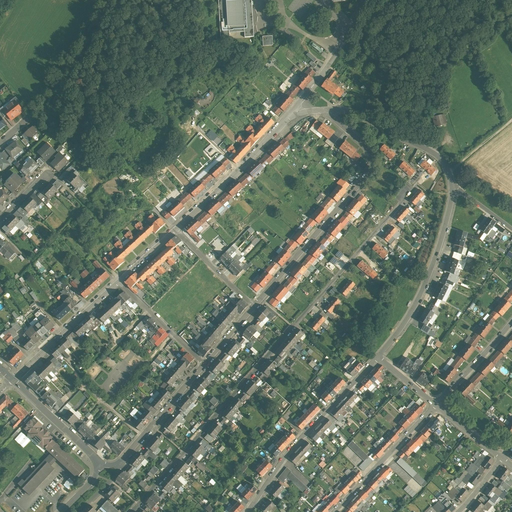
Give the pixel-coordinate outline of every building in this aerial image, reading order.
[(218,0),(220,39),(230,39),(229,33),(244,32),(245,38),(254,37),(251,0),(241,0),(242,1),(232,2),(232,0),(218,0)] [(272,36),(262,37),(263,46),(273,45),(272,36)] [(313,43),(311,46),(320,53),(322,50),(313,43)] [(316,60),(308,53),(306,55),(314,63),(316,60)] [(315,73),(309,68),(304,73),(310,78),(315,73)] [(333,70),(327,79),(330,81),(336,73),(333,70)] [(310,78),(304,73),(300,79),(307,85),(312,80),(310,78)] [(167,77),(154,90),(160,96),(173,83),(167,77)] [(307,85),(300,79),(295,84),(300,89),(302,90),(307,85)] [(330,81),(327,79),(321,87),(327,91),(333,84),(330,81)] [(295,84),(286,95),(291,99),(300,89),(295,84)] [(344,92),(333,84),(327,91),(333,95),(334,93),(340,98),(341,96),(344,92)] [(187,92),(186,93),(183,91),(180,95),(182,97),(181,98),(189,105),(188,107),(190,110),(194,105),(195,106),(197,105),(196,104),(199,100),(197,97),(195,99),(187,92)] [(291,99),(286,95),(281,100),(288,106),(293,101),(291,99)] [(21,104),(16,97),(12,100),(14,102),(14,101),(18,106),(21,104)] [(288,106),(281,100),(276,105),(282,110),(284,112),(288,106)] [(18,106),(14,101),(14,102),(9,106),(17,115),(22,111),(18,106)] [(282,110),(276,105),(272,111),(277,115),(282,110)] [(4,110),(3,110),(7,115),(11,120),(17,115),(9,106),(4,110)] [(441,115),(433,117),(435,127),(441,126),(440,123),(442,122),(441,115)] [(274,123),(268,117),(264,121),(263,123),(269,128),(274,123)] [(322,125),(316,121),(312,126),(317,131),(322,125)] [(254,132),(253,133),(260,138),(269,128),(263,123),(262,124),(254,132)] [(322,125),(317,131),(323,135),(329,128),(323,124),(322,125)] [(33,126),(24,134),(30,141),(38,134),(35,130),(36,129),(33,126)] [(334,133),(329,128),(323,135),(329,140),(333,134),(334,133)] [(207,135),(214,141),(218,136),(211,130),(207,135)] [(245,142),(244,143),(250,148),(260,138),(253,133),(245,142)] [(30,141),(24,134),(22,136),(24,139),(28,143),(28,142),(30,141)] [(338,138),(333,134),(329,140),(334,144),(338,138)] [(344,143),(338,138),(334,144),(339,148),(344,143)] [(285,139),(279,144),(284,149),(289,144),(285,139)] [(344,143),(339,148),(345,153),(351,146),(345,141),(344,143)] [(15,142),(5,149),(11,157),(12,158),(12,157),(22,150),(15,142)] [(279,144),(278,142),(273,147),(279,154),(284,149),(279,144)] [(236,152),(235,153),(241,159),(250,148),(244,143),(243,144),(236,152)] [(48,144),(38,154),(41,157),(45,161),(55,152),(48,144)] [(384,145),(379,150),(385,155),(390,150),(384,145)] [(351,146),(345,153),(351,157),(355,152),(356,150),(351,146)] [(279,154),(273,147),(268,151),(269,153),(274,158),(279,154)] [(11,157),(5,149),(3,152),(8,159),(11,157)] [(390,150),(385,155),(391,160),(395,155),(390,150)] [(3,152),(0,154),(6,161),(8,159),(3,152)] [(355,152),(351,157),(356,162),(361,156),(355,152)] [(0,154),(0,153),(0,164),(0,165),(3,168),(9,164),(6,161),(0,154)] [(234,154),(230,159),(236,164),(241,159),(235,153),(234,154)] [(269,153),(264,158),(269,163),(274,158),(269,153)] [(57,159),(51,165),(57,171),(68,161),(62,155),(60,156),(57,159)] [(225,157),(219,162),(224,167),(229,162),(225,157)] [(264,158),(259,163),(264,168),(269,163),(264,158)] [(31,160),(23,168),(28,173),(29,174),(37,166),(31,160)] [(425,160),(420,166),(426,171),(430,165),(425,160)] [(259,163),(257,161),(252,166),(259,173),(264,168),(259,163)] [(224,167),(219,162),(214,167),(221,174),(226,169),(224,167)] [(403,162),(399,167),(405,172),(409,167),(403,162)] [(430,165),(426,171),(431,176),(436,170),(430,165)] [(259,173),(252,166),(247,171),(248,172),(253,178),(259,173)] [(221,174),(214,167),(209,172),(214,177),(215,179),(221,174)] [(409,167),(405,172),(410,177),(415,172),(409,167)] [(28,173),(23,168),(20,171),(25,176),(28,173)] [(209,172),(204,176),(209,182),(214,177),(209,172)] [(253,178),(248,172),(243,177),(248,182),(253,178)] [(68,179),(66,180),(71,184),(77,178),(73,174),(68,179)] [(7,183),(6,184),(11,188),(13,190),(19,185),(22,182),(15,175),(7,183)] [(204,176),(198,181),(203,187),(209,182),(204,176)] [(248,182),(243,177),(238,182),(243,187),(248,182)] [(77,178),(71,184),(75,189),(77,187),(82,182),(77,178)] [(238,182),(237,180),(231,185),(238,192),(243,187),(238,182)] [(343,180),(339,185),(344,190),(349,185),(343,180)] [(57,181),(52,186),(57,190),(61,186),(57,181)] [(203,187),(198,181),(193,186),(200,193),(205,188),(203,187)] [(52,186),(51,184),(46,189),(53,195),(57,190),(52,186)] [(238,192),(231,185),(226,190),(227,192),(232,197),(238,192)] [(344,190),(339,185),(334,191),(341,196),(346,191),(344,190)] [(200,193),(193,186),(188,191),(193,196),(194,198),(200,193)] [(53,195),(46,189),(42,193),(45,196),(48,199),(53,195)] [(419,190),(414,195),(419,200),(423,195),(424,194),(419,190)] [(193,196),(188,191),(183,196),(188,201),(193,196)] [(341,196),(334,191),(330,196),(335,201),(337,202),(341,196)] [(232,197),(227,192),(222,197),(227,202),(232,197)] [(34,194),(30,198),(37,204),(36,205),(38,207),(43,202),(41,200),(38,197),(34,194)] [(367,200),(361,195),(356,201),(362,206),(367,200)] [(419,200),(414,195),(409,201),(414,206),(415,205),(419,200)] [(183,196),(178,200),(183,206),(188,201),(183,196)] [(335,201),(330,196),(325,201),(331,206),(335,201)] [(222,197),(217,201),(222,207),(227,202),(222,197)] [(30,198),(26,202),(32,208),(36,205),(37,204),(30,198)] [(183,206),(178,200),(172,205),(179,212),(184,207),(183,206)] [(217,201),(216,200),(210,204),(217,211),(222,207),(217,201)] [(356,201),(355,200),(350,205),(357,211),(362,206),(356,201)] [(331,206),(325,201),(321,207),(326,211),(331,206)] [(32,208),(26,202),(21,207),(22,207),(25,210),(28,213),(32,208)] [(210,204),(205,209),(207,211),(211,216),(217,211),(210,204)] [(172,205),(167,210),(172,215),(173,217),(179,212),(172,205)] [(357,211),(350,205),(346,210),(347,211),(353,216),(357,211)] [(326,211),(321,207),(316,212),(323,218),(328,212),(326,211)] [(409,211),(404,207),(399,213),(404,217),(409,211)] [(167,210),(162,215),(167,220),(172,215),(167,210)] [(207,211),(201,216),(206,221),(211,216),(207,211)] [(347,211),(342,216),(348,221),(353,216),(347,211)] [(323,218),(316,212),(311,217),(317,222),(318,223),(323,218)] [(404,217),(399,213),(394,218),(399,223),(404,217)] [(13,215),(9,220),(15,226),(20,222),(17,219),(13,216),(13,215)] [(201,216),(196,221),(201,226),(206,221),(201,216)] [(342,216),(338,222),(344,227),(348,221),(342,216)] [(24,217),(21,220),(25,223),(28,226),(30,223),(24,217)] [(317,222),(311,217),(307,223),(312,228),(317,222)] [(156,222),(155,223),(160,229),(166,224),(160,218),(156,222)] [(495,224),(488,218),(483,224),(491,229),(493,227),(495,224)] [(194,219),(189,224),(196,231),(201,226),(196,221),(194,219)] [(15,226),(9,220),(4,224),(9,228),(11,231),(15,226)] [(25,223),(21,220),(20,222),(15,226),(18,229),(19,229),(25,223)] [(338,222),(337,220),(332,226),(339,232),(344,227),(338,222)] [(160,229),(155,223),(154,224),(150,227),(148,225),(143,229),(142,230),(148,236),(153,231),(155,234),(160,229)] [(312,228),(307,223),(302,228),(308,233),(312,228)] [(189,224),(184,229),(190,236),(193,234),(196,231),(189,224)] [(491,229),(483,224),(479,230),(481,231),(487,235),(491,229)] [(504,230),(495,224),(493,227),(502,233),(504,230)] [(18,229),(15,226),(11,231),(10,232),(13,235),(18,229)] [(332,226),(327,231),(329,233),(334,237),(339,232),(332,226)] [(397,231),(392,226),(387,232),(392,237),(397,231)] [(308,233),(302,228),(297,234),(304,239),(309,234),(308,233)] [(133,238),(132,239),(138,245),(148,236),(142,230),(141,231),(133,238)] [(467,234),(458,231),(456,238),(465,241),(466,237),(467,234)] [(481,231),(477,237),(483,241),(484,239),(487,235),(481,231)] [(387,232),(382,238),(387,242),(388,241),(392,237),(387,232)] [(329,233),(324,238),(330,243),(334,237),(329,233)] [(200,241),(193,234),(190,236),(198,244),(200,241)] [(304,239),(297,234),(293,239),(298,244),(300,245),(304,239)] [(176,236),(171,241),(176,246),(177,246),(182,242),(176,236)] [(330,243),(324,238),(319,243),(325,248),(330,243)] [(465,241),(456,238),(454,245),(456,245),(463,247),(463,248),(465,241)] [(123,248),(122,249),(127,255),(138,245),(132,239),(131,240),(123,248)] [(293,239),(288,244),(294,249),(298,244),(293,239)] [(167,248),(171,251),(175,248),(176,246),(171,241),(165,246),(167,248)] [(318,242),(313,248),(320,254),(325,248),(319,243),(318,242)] [(10,249),(5,244),(0,249),(0,251),(4,255),(7,252),(10,249)] [(288,244),(284,250),(289,254),(294,249),(288,244)] [(376,244),(372,249),(378,254),(382,249),(376,244)] [(463,247),(456,245),(454,252),(460,254),(463,247)] [(171,251),(167,248),(163,252),(168,258),(169,257),(173,253),(171,251)] [(313,248),(309,253),(310,254),(316,259),(320,254),(313,248)] [(127,255),(122,249),(121,250),(117,254),(119,256),(115,260),(114,261),(119,266),(125,261),(123,259),(127,255)] [(388,254),(382,249),(378,254),(383,259),(388,254)] [(289,254),(284,250),(279,255),(286,261),(291,256),(289,254)] [(331,271),(336,266),(335,265),(344,255),(339,251),(325,266),(331,271)] [(158,257),(163,263),(167,259),(168,258),(163,252),(158,257)] [(466,262),(467,257),(460,254),(454,252),(451,259),(450,258),(447,265),(456,268),(463,270),(466,262)] [(225,253),(219,260),(223,264),(229,257),(227,255),(225,253)] [(310,254),(305,260),(311,265),(316,259),(310,254)] [(286,261),(279,255),(274,261),(280,265),(281,266),(286,261)] [(159,266),(163,263),(158,257),(152,262),(158,268),(159,266)] [(229,257),(223,264),(228,268),(234,261),(232,259),(229,257)] [(305,260),(301,265),(307,270),(311,265),(305,260)] [(109,264),(108,265),(114,271),(119,266),(114,261),(109,264)] [(236,263),(234,261),(228,268),(232,272),(238,266),(236,263)] [(280,265),(274,261),(270,266),(275,271),(280,265)] [(367,266),(362,261),(357,266),(363,271),(367,266)] [(102,269),(95,262),(92,264),(100,272),(102,269)] [(148,266),(153,272),(157,269),(158,268),(152,262),(148,266)] [(247,266),(244,269),(246,271),(252,265),(250,263),(247,265),(247,266)] [(300,264),(295,269),(302,275),(307,270),(301,265),(300,264)] [(456,268),(447,265),(445,271),(446,272),(453,275),(456,268)] [(149,276),(153,272),(148,266),(142,271),(148,277),(149,276)] [(238,266),(232,272),(236,277),(243,270),(241,268),(238,266)] [(270,266),(265,271),(271,276),(275,271),(270,266)] [(367,266),(363,271),(368,276),(373,271),(367,266)] [(100,272),(97,275),(103,281),(109,276),(103,269),(100,272)] [(302,275),(295,269),(290,275),(292,276),(297,281),(302,275)] [(85,270),(80,275),(84,279),(89,274),(85,270)] [(140,280),(142,282),(147,278),(148,277),(142,271),(137,276),(140,280)] [(271,276),(265,271),(261,277),(267,283),(272,277),(271,276)] [(453,275),(446,272),(443,278),(450,281),(453,275)] [(137,276),(135,273),(130,278),(135,284),(137,283),(140,280),(137,276)] [(97,275),(84,287),(90,293),(103,281),(97,275)] [(292,276),(287,281),(293,286),(297,281),(292,276)] [(267,283),(261,277),(256,282),(261,287),(263,288),(267,283)] [(135,284),(130,278),(125,283),(130,289),(135,284)] [(450,281),(443,278),(441,285),(447,288),(449,284),(450,281)] [(355,285),(350,280),(345,286),(350,291),(355,285)] [(287,281),(282,286),(288,291),(293,286),(287,281)] [(80,290),(73,282),(71,284),(78,292),(80,290)] [(261,287),(256,282),(251,288),(257,292),(261,287)] [(441,285),(439,284),(436,290),(444,295),(447,288),(441,285)] [(282,286),(281,285),(276,290),(284,297),(288,291),(282,286)] [(350,291),(345,286),(340,292),(345,296),(350,291)] [(90,293),(84,287),(80,290),(78,292),(84,299),(90,293)] [(63,296),(61,299),(64,302),(70,297),(67,293),(66,294),(63,290),(60,293),(63,296)] [(276,290),(272,296),(273,297),(279,302),(284,297),(276,290)] [(444,295),(436,290),(433,297),(435,298),(441,301),(444,295)] [(30,293),(36,300),(38,298),(33,291),(30,293)] [(124,292),(119,296),(125,303),(128,301),(130,298),(124,292)] [(119,296),(115,300),(121,307),(123,305),(125,303),(119,296)] [(70,297),(64,302),(65,303),(71,310),(77,305),(70,297)] [(273,297),(268,302),(274,307),(279,302),(273,297)] [(340,302),(335,298),(330,303),(335,308),(340,303),(340,302)] [(441,301),(435,298),(431,304),(437,307),(441,301)] [(248,305),(241,299),(237,304),(244,310),(248,305)] [(509,304),(504,299),(499,305),(506,311),(511,306),(509,304)] [(115,300),(110,304),(116,311),(119,309),(121,307),(115,300)] [(65,303),(59,309),(65,315),(71,310),(65,303)] [(335,308),(330,303),(325,309),(328,312),(330,314),(330,313),(335,308)] [(116,311),(110,304),(106,308),(112,315),(114,313),(116,311)] [(244,310),(237,304),(234,307),(233,308),(238,312),(240,314),(244,310)] [(437,307),(431,304),(428,310),(434,314),(437,307)] [(499,305),(494,310),(500,315),(501,316),(506,311),(499,305)] [(270,312),(263,306),(259,311),(266,317),(270,312)] [(233,308),(231,307),(227,311),(234,317),(238,312),(233,308)] [(112,315),(106,308),(101,312),(107,319),(110,317),(112,315)] [(59,309),(56,312),(54,311),(52,313),(53,314),(59,321),(65,315),(59,309)] [(428,310),(426,309),(422,315),(430,320),(434,314),(428,310)] [(36,314),(41,319),(45,315),(40,310),(36,314)] [(494,310),(490,316),(495,320),(500,315),(494,310)] [(234,317),(227,311),(225,314),(223,316),(230,322),(234,317)] [(266,317),(259,311),(255,316),(258,319),(262,322),(266,317)] [(107,319),(101,312),(97,316),(99,319),(103,323),(105,321),(107,319)] [(330,314),(328,312),(325,314),(332,320),(335,317),(330,313),(330,314)] [(320,315),(315,321),(320,325),(325,320),(320,315)] [(430,320),(422,315),(418,321),(424,325),(426,326),(428,323),(430,320)] [(92,321),(88,316),(84,320),(85,323),(90,327),(94,323),(92,321)] [(230,322),(223,316),(219,320),(221,322),(226,326),(230,322)] [(490,316),(485,321),(490,326),(495,320),(490,316)] [(47,318),(41,324),(48,332),(54,326),(47,318)] [(144,324),(149,329),(153,324),(155,322),(150,318),(144,324)] [(320,325),(315,321),(310,326),(315,331),(320,325)] [(490,326),(485,321),(480,327),(488,333),(492,327),(490,326)] [(33,329),(41,338),(48,332),(41,324),(40,322),(33,329)] [(144,333),(149,329),(144,324),(141,322),(137,326),(144,333)] [(220,323),(216,328),(221,333),(226,326),(221,322),(220,323)] [(85,323),(79,328),(84,333),(90,327),(85,323)] [(153,324),(149,329),(155,335),(159,330),(153,324)] [(252,326),(250,325),(246,330),(253,336),(257,331),(255,329),(252,326)] [(426,334),(430,328),(426,326),(424,325),(421,331),(426,334)] [(79,328),(77,326),(73,330),(75,333),(78,336),(79,337),(84,333),(79,328)] [(41,338),(33,329),(32,327),(25,334),(25,335),(27,337),(35,344),(41,338)] [(216,328),(214,327),(210,331),(217,337),(221,333),(216,328)] [(488,333),(480,327),(476,333),(482,337),(483,338),(488,333)] [(15,331),(12,328),(8,331),(13,338),(17,335),(15,331)] [(159,330),(155,335),(152,338),(156,342),(166,332),(161,328),(159,330)] [(302,332),(297,328),(293,333),(299,339),(304,334),(302,332)] [(151,339),(155,335),(150,330),(147,334),(151,339)] [(253,336),(246,330),(242,335),(243,336),(247,339),(249,341),(253,336)] [(13,338),(8,331),(3,334),(7,337),(10,341),(13,338)] [(217,337),(210,331),(206,336),(213,342),(217,337)] [(168,335),(166,332),(156,342),(155,344),(157,346),(168,335)] [(299,339),(293,333),(289,337),(291,339),(296,343),(299,339)] [(476,333),(472,338),(477,343),(482,337),(476,333)] [(129,334),(127,337),(134,344),(137,341),(129,334)] [(213,342),(206,336),(202,340),(204,342),(209,346),(213,342)] [(35,344),(27,337),(23,341),(20,344),(27,351),(35,344)] [(67,340),(65,338),(60,342),(62,344),(66,349),(67,348),(71,344),(67,340)] [(472,338),(467,344),(473,348),(477,343),(472,338)] [(511,343),(508,340),(506,338),(502,344),(509,350),(511,346),(511,343)] [(291,339),(285,345),(290,349),(296,343),(291,339)] [(209,346),(204,342),(203,344),(200,347),(207,353),(211,348),(209,346)] [(236,344),(233,342),(228,346),(235,352),(239,348),(236,344)] [(411,353),(419,356),(424,345),(415,342),(411,353)] [(285,345),(283,343),(279,348),(286,354),(290,349),(285,345)] [(62,344),(56,350),(60,355),(62,353),(64,351),(66,349),(62,344)] [(467,344),(463,349),(470,355),(475,350),(473,348),(467,344)] [(509,350),(502,344),(497,349),(499,350),(504,355),(509,350)] [(228,346),(224,351),(226,352),(229,355),(231,357),(235,352),(228,346)] [(23,355),(17,349),(15,347),(13,349),(15,351),(12,354),(18,360),(23,355)] [(207,353),(200,347),(196,352),(203,358),(207,353)] [(56,350),(54,348),(49,352),(53,357),(55,359),(60,355),(56,350)] [(286,354),(279,348),(275,353),(279,356),(281,357),(282,359),(286,354)] [(470,355),(463,349),(459,355),(464,360),(466,361),(470,355)] [(499,350),(494,356),(499,360),(504,355),(499,350)] [(64,351),(62,353),(67,359),(70,357),(68,355),(64,351)] [(194,358),(187,353),(184,357),(190,363),(194,358)] [(12,354),(9,356),(7,355),(5,357),(7,359),(13,365),(18,360),(12,354)] [(464,360),(459,355),(454,361),(460,365),(464,360)] [(494,356),(489,361),(494,366),(499,360),(494,356)] [(190,363),(184,357),(180,362),(186,368),(190,363)] [(317,371),(323,365),(314,358),(309,364),(317,371)] [(57,361),(55,359),(51,363),(55,367),(54,369),(56,371),(62,366),(60,363),(57,361)] [(218,361),(217,360),(213,364),(220,370),(224,366),(222,364),(218,361)] [(489,361),(487,360),(483,365),(489,371),(494,366),(489,361)] [(49,361),(45,365),(51,371),(54,369),(55,367),(51,363),(49,361)] [(272,364),(269,361),(264,365),(271,371),(275,367),(274,365),(272,364)] [(362,367),(356,361),(351,366),(358,372),(362,367)] [(400,368),(404,372),(409,364),(404,361),(400,368)] [(454,361),(450,366),(456,371),(460,365),(454,361)] [(186,368),(180,362),(176,367),(182,372),(186,368)] [(407,373),(407,374),(412,377),(420,366),(419,366),(415,363),(412,366),(407,373)] [(213,364),(209,369),(210,370),(214,373),(216,375),(220,370),(213,364)] [(409,364),(404,372),(407,373),(412,366),(409,364)] [(45,365),(40,369),(47,376),(51,371),(45,365)] [(271,371),(264,365),(260,370),(262,371),(265,374),(267,376),(271,371)] [(483,365),(478,370),(479,372),(484,376),(489,371),(483,365)] [(351,366),(347,371),(353,377),(358,372),(351,366)] [(450,366),(446,372),(453,378),(457,372),(456,371),(450,366)] [(182,372),(176,367),(172,371),(178,377),(182,372)] [(375,368),(370,374),(376,380),(381,374),(379,372),(376,369),(375,368)] [(435,368),(431,373),(434,376),(436,373),(441,377),(443,375),(435,368)] [(40,369),(36,374),(40,378),(42,380),(47,376),(40,369)] [(32,370),(22,379),(28,385),(34,378),(37,381),(40,378),(36,374),(32,370)] [(178,377),(172,371),(168,376),(174,381),(178,377)] [(453,378),(446,372),(443,375),(441,377),(441,378),(448,383),(453,378)] [(479,372),(474,377),(479,382),(484,376),(479,372)] [(423,373),(416,381),(424,388),(431,380),(427,377),(423,373)] [(376,380),(370,374),(366,378),(372,384),(374,382),(376,380)] [(174,381),(168,376),(164,381),(168,384),(170,386),(174,381)] [(474,377),(469,382),(474,387),(479,382),(474,377)] [(34,378),(28,385),(31,388),(34,385),(37,381),(34,378)] [(202,379),(201,378),(197,383),(204,389),(208,384),(204,381),(202,379)] [(339,378),(334,383),(341,388),(343,386),(344,387),(346,384),(345,384),(345,383),(339,378)] [(366,378),(361,383),(365,387),(367,389),(372,384),(366,378)] [(253,382),(251,381),(247,386),(254,392),(258,387),(256,385),(253,382)] [(469,382),(468,381),(463,386),(470,392),(474,387),(469,382)] [(204,389),(197,383),(193,387),(198,392),(200,393),(204,389)] [(334,383),(330,387),(336,393),(341,388),(334,383)] [(46,385),(41,390),(45,394),(46,392),(47,391),(48,392),(51,389),(46,385)] [(254,392),(247,386),(243,390),(244,392),(248,395),(250,396),(254,392)] [(470,392),(463,386),(458,391),(465,397),(467,395),(470,392)] [(330,387),(325,392),(332,398),(336,393),(330,387)] [(164,389),(160,394),(165,398),(167,400),(171,395),(164,389)] [(83,404),(89,398),(80,390),(70,402),(74,405),(77,402),(79,404),(81,402),(83,404)] [(48,392),(47,391),(46,392),(45,394),(42,397),(51,406),(57,401),(48,392)] [(332,398),(325,392),(321,397),(327,403),(332,398)] [(351,392),(347,396),(353,402),(353,401),(357,397),(351,392)] [(160,394),(155,400),(159,404),(165,398),(160,394)] [(475,402),(467,395),(465,397),(473,405),(475,402)] [(6,396),(1,401),(6,406),(11,400),(6,396)] [(187,397),(186,396),(182,401),(188,407),(192,402),(189,399),(187,397)] [(347,396),(343,401),(349,406),(353,402),(347,396)] [(213,397),(209,402),(214,406),(218,402),(213,397)] [(237,400),(236,399),(232,403),(234,405),(238,409),(242,405),(241,403),(237,400)] [(16,405),(11,400),(6,406),(11,411),(16,405)] [(159,404),(155,400),(151,405),(152,406),(157,410),(157,411),(161,406),(159,404)] [(188,407),(182,401),(177,406),(181,409),(183,410),(184,412),(188,407)] [(349,406),(343,401),(339,405),(345,410),(349,406)] [(148,402),(146,403),(143,406),(147,409),(148,411),(152,406),(151,405),(148,402)] [(16,405),(11,411),(16,416),(23,409),(17,404),(16,405)] [(314,404),(309,409),(315,415),(320,410),(314,404)] [(416,404),(411,410),(412,410),(418,416),(423,410),(422,409),(419,407),(416,404)] [(234,405),(228,412),(233,416),(235,413),(238,409),(234,405)] [(345,410),(339,405),(335,409),(341,415),(345,410)] [(152,406),(148,411),(153,415),(157,410),(152,406)] [(23,409),(16,416),(19,418),(21,421),(28,414),(23,409)] [(148,411),(147,409),(143,414),(147,418),(149,420),(153,415),(148,411)] [(238,409),(235,413),(241,418),(244,414),(238,409)] [(315,415),(309,409),(304,414),(311,420),(315,415)] [(341,415),(335,409),(330,414),(336,419),(341,415)] [(228,412),(226,410),(222,414),(224,416),(227,419),(229,420),(233,416),(228,412)] [(418,416),(412,410),(410,413),(408,414),(414,420),(418,416)] [(73,415),(69,411),(65,415),(63,417),(67,422),(73,415)] [(143,414),(137,421),(142,425),(147,418),(143,414)] [(304,414),(300,419),(306,425),(311,420),(304,414)] [(404,418),(410,424),(414,420),(408,414),(406,416),(404,418)] [(73,415),(67,422),(72,426),(78,419),(73,415)] [(172,416),(168,421),(175,427),(179,422),(175,419),(173,417),(172,416)] [(19,418),(11,426),(14,428),(21,421),(19,418)] [(332,424),(326,418),(322,423),(328,428),(332,424)] [(410,424),(404,418),(398,423),(401,425),(404,428),(405,429),(410,424)] [(45,432),(41,427),(42,426),(34,419),(31,422),(30,421),(27,425),(27,426),(24,429),(27,431),(25,433),(45,451),(46,450),(49,452),(56,444),(53,442),(55,440),(48,435),(49,433),(46,430),(45,432)] [(306,425),(300,419),(295,424),(301,430),(306,425)] [(507,426),(499,420),(497,423),(505,429),(507,426)] [(142,425),(137,421),(133,425),(140,431),(144,427),(142,425)] [(175,427),(168,421),(164,426),(165,427),(169,430),(171,431),(175,427)] [(432,422),(430,421),(425,427),(432,433),(437,427),(434,425),(432,422)] [(217,424),(215,423),(211,427),(218,433),(222,428),(219,426),(217,424)] [(328,428),(322,423),(318,427),(324,433),(328,428)] [(79,428),(77,430),(81,434),(87,428),(83,424),(79,428)] [(218,433),(211,427),(207,432),(208,434),(213,438),(214,438),(218,433)] [(324,433),(318,427),(314,431),(319,437),(324,433)] [(432,433),(425,427),(420,432),(424,436),(427,438),(432,433)] [(87,428),(81,434),(86,439),(92,432),(90,430),(87,428)] [(319,437),(314,431),(309,436),(315,442),(315,441),(319,437)] [(15,439),(24,447),(30,440),(22,432),(15,439)] [(92,432),(86,439),(90,443),(96,436),(92,432)] [(295,437),(289,432),(284,437),(290,442),(295,437)] [(394,433),(393,432),(389,436),(395,441),(398,437),(396,436),(394,433)] [(96,436),(90,443),(95,447),(101,440),(96,436)] [(389,436),(385,440),(391,446),(395,441),(389,436)] [(156,438),(154,437),(150,442),(157,447),(161,442),(157,440),(156,438)] [(284,437),(279,441),(286,447),(290,442),(284,437)] [(105,444),(101,440),(95,447),(99,451),(103,447),(105,444)] [(391,446),(385,440),(381,445),(387,450),(391,446)] [(413,442),(411,440),(406,445),(413,451),(418,446),(416,444),(413,442)] [(119,445),(115,441),(109,448),(111,450),(114,452),(119,445)] [(279,441),(275,446),(281,452),(286,447),(279,441)] [(306,441),(301,446),(307,451),(312,447),(306,441)] [(157,447),(150,442),(146,446),(147,447),(149,449),(153,452),(157,447)] [(199,444),(197,443),(193,448),(200,453),(204,449),(202,447),(199,444)] [(84,470),(56,444),(49,452),(51,453),(57,459),(77,477),(84,470)] [(105,444),(103,447),(109,453),(111,450),(109,448),(105,444)] [(124,449),(119,445),(114,452),(118,456),(124,449)] [(387,450),(381,445),(377,449),(382,454),(387,450)] [(406,445),(401,451),(402,452),(405,454),(408,457),(413,451),(406,445)] [(281,452),(275,446),(270,451),(276,457),(281,452)] [(307,451),(301,446),(297,450),(303,456),(307,451)] [(200,453),(193,448),(189,452),(193,455),(194,457),(196,458),(200,453)] [(382,454),(377,449),(373,453),(374,454),(377,456),(379,458),(382,454)] [(303,456),(297,450),(293,454),(299,460),(303,456)] [(51,453),(24,482),(21,480),(17,484),(22,489),(29,495),(53,469),(50,466),(57,459),(51,453)] [(140,456),(137,453),(133,457),(140,463),(144,459),(142,457),(140,456)] [(299,460),(293,454),(289,459),(295,464),(299,460)] [(476,459),(473,464),(474,465),(475,466),(481,458),(478,456),(476,459)] [(494,461),(487,456),(486,457),(484,460),(491,465),(494,461)] [(140,463),(133,457),(129,462),(131,464),(135,467),(136,468),(140,463)] [(484,460),(481,458),(475,466),(478,468),(480,466),(481,465),(480,465),(484,460)] [(160,464),(165,468),(170,463),(165,459),(160,464)] [(491,465),(484,460),(480,465),(481,465),(488,470),(491,465)] [(185,464),(182,461),(178,466),(185,471),(189,466),(185,464)] [(266,461),(261,466),(267,472),(272,467),(266,461)] [(203,471),(206,468),(199,462),(196,465),(203,471)] [(470,466),(466,472),(468,473),(474,465),(473,464),(472,464),(470,466)] [(475,466),(474,465),(468,473),(472,476),(475,472),(476,471),(478,468),(475,466)] [(154,466),(149,472),(154,475),(159,470),(154,466)] [(178,466),(174,470),(181,476),(185,471),(178,466)] [(267,472),(261,466),(256,471),(262,477),(267,472)] [(355,467),(349,474),(351,476),(355,472),(357,469),(355,467)] [(510,473),(503,467),(500,472),(507,477),(509,474),(510,473)] [(385,470),(383,468),(380,472),(385,478),(389,474),(388,472),(385,470)] [(181,476),(174,470),(168,476),(175,482),(181,476)] [(124,473),(122,472),(118,477),(125,482),(129,478),(127,476),(124,473)] [(356,473),(355,472),(351,476),(357,482),(360,478),(358,476),(356,473)] [(385,478),(380,472),(375,476),(381,482),(385,478)] [(475,472),(472,476),(478,482),(482,477),(475,472)] [(507,477),(500,472),(497,476),(502,481),(504,482),(505,480),(507,477)] [(175,482),(168,476),(165,481),(171,487),(175,482)] [(357,482),(351,476),(347,480),(352,486),(357,482)] [(381,482),(375,476),(371,481),(377,486),(381,482)] [(478,482),(472,476),(468,481),(475,486),(478,482)] [(125,482),(118,477),(114,481),(121,487),(125,482)] [(70,478),(65,482),(70,488),(75,483),(70,478)] [(452,487),(453,487),(459,492),(461,489),(458,486),(461,482),(457,478),(454,481),(456,483),(452,487)] [(212,479),(210,482),(219,488),(221,485),(212,479)] [(507,482),(505,480),(504,482),(502,481),(501,483),(500,485),(506,490),(511,482),(511,481),(510,479),(507,482)] [(347,480),(343,485),(348,490),(352,486),(347,480)] [(147,485),(146,484),(143,482),(142,481),(139,485),(143,489),(147,485)] [(171,487),(165,481),(160,486),(164,489),(167,491),(171,487)] [(377,486),(371,481),(368,485),(370,487),(372,489),(373,490),(377,486)] [(278,483),(274,488),(280,493),(284,489),(278,483)] [(257,490),(251,484),(246,489),(252,495),(257,490)] [(497,489),(490,484),(487,489),(494,494),(498,497),(501,493),(497,489)] [(122,491),(115,485),(113,488),(120,494),(122,491)] [(343,485),(339,489),(343,492),(345,494),(348,490),(343,485)] [(113,487),(105,495),(108,499),(113,503),(120,495),(120,494),(113,488),(113,487)] [(453,487),(449,492),(455,497),(459,492),(453,487)] [(280,493),(274,488),(270,492),(276,498),(277,497),(280,493)] [(469,493),(462,488),(461,489),(459,492),(465,498),(469,493)] [(241,494),(247,500),(252,495),(246,489),(241,494)] [(494,494),(487,489),(484,493),(491,498),(494,494)] [(364,492),(362,490),(358,494),(364,500),(368,496),(367,495),(364,492)] [(368,496),(364,500),(366,502),(372,495),(369,492),(367,495),(368,496)] [(452,500),(455,497),(449,492),(446,495),(452,500)] [(465,498),(459,492),(455,497),(462,502),(465,498)] [(157,497),(153,494),(149,498),(156,504),(160,500),(157,497)] [(335,496),(333,494),(330,498),(336,504),(339,500),(337,498),(335,496)] [(364,500),(358,494),(354,499),(360,504),(364,500)] [(494,494),(491,498),(489,500),(494,503),(495,502),(498,504),(502,500),(498,497),(494,494)] [(284,497),(282,496),(279,499),(286,505),(290,502),(284,497)] [(149,498),(145,503),(146,504),(150,507),(152,509),(156,504),(149,498)] [(330,498),(326,503),(331,508),(336,504),(330,498)] [(360,504),(354,499),(350,503),(356,509),(360,504)] [(269,500),(265,505),(270,510),(275,505),(269,500)] [(118,511),(111,505),(107,501),(101,507),(106,511),(118,511)] [(441,511),(443,509),(440,506),(442,504),(439,501),(434,506),(440,511),(441,511)] [(484,506),(477,501),(474,505),(480,511),(483,508),(484,507),(484,506)] [(238,502),(233,507),(238,511),(240,511),(244,508),(238,502)] [(483,508),(486,510),(485,510),(487,511),(488,511),(489,511),(493,507),(487,502),(485,505),(484,506),(484,507),(483,508)] [(325,503),(321,507),(326,511),(327,511),(331,508),(326,503),(325,503)] [(356,509),(350,503),(346,507),(348,509),(351,511),(350,511),(357,511),(358,511),(356,509)] [(448,504),(445,507),(450,511),(451,511),(455,509),(449,503),(448,504)]
